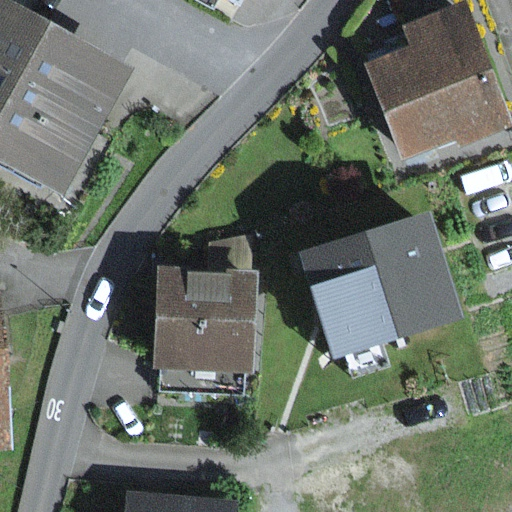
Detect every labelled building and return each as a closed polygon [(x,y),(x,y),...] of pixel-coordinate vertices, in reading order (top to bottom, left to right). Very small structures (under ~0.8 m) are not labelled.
[(9,27),(0,22),(0,110),(43,33),(22,23),(9,27)] [(428,46),(370,69),(403,155),(505,117),(472,30),(428,46)] [(117,74),(43,33),(0,110),(0,181),(72,221),(101,168),(74,153),(83,137),(117,74)] [(437,214),(315,249),(343,347),(465,312),(437,214)] [(260,290),(163,279),(153,364),(250,375),(260,290)] [(245,511),(247,503),(136,490),(133,511),(245,511)]
